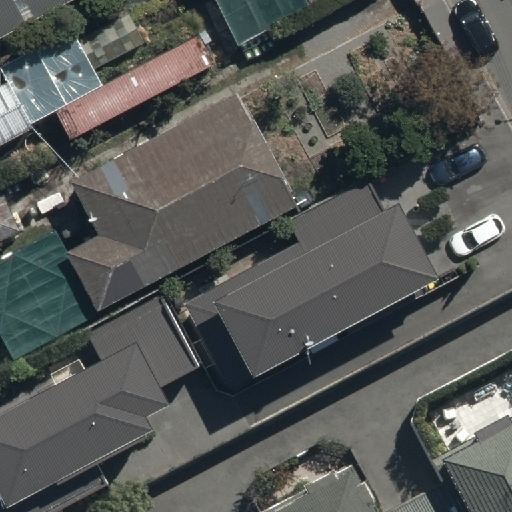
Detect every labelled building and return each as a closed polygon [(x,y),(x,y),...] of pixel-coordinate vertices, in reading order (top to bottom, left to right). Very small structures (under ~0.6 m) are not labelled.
[(0,0),(0,35),(65,0),(0,0)] [(222,84),(199,38),(58,110),(81,155),(222,84)] [(5,88),(0,90),(0,145),(28,131),(5,88)] [(239,90),(69,180),(97,232),(60,252),(92,313),(299,205),(239,90)] [(352,341),(344,326),(355,320),(358,325),(379,314),(374,306),(446,267),(402,186),(379,199),(367,177),(288,220),(300,241),(186,304),(240,403),(352,341)] [(0,239),(19,231),(0,189),(0,239)] [(91,347),(0,397),(0,511),(45,511),(42,505),(166,436),(153,413),(180,398),(169,379),(204,360),(165,289),(102,324),(84,334),(91,347)] [(511,511),(511,423),(501,429),(498,422),(462,441),(468,451),(434,470),(442,485),(391,511),(370,511),(347,467),(262,511),(511,511)]
